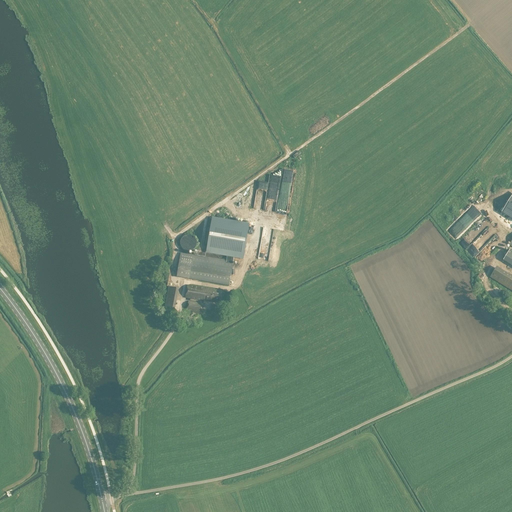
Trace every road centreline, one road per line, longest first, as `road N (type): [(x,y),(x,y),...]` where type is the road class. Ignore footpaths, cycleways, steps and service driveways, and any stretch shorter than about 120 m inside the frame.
road 1 (unclassified): [(129,493),(276,461),(511,355)]
road 2 (secondary): [(101,499),(73,409),(0,288)]
road 3 (unclassified): [(179,312),(137,381),(129,493)]
